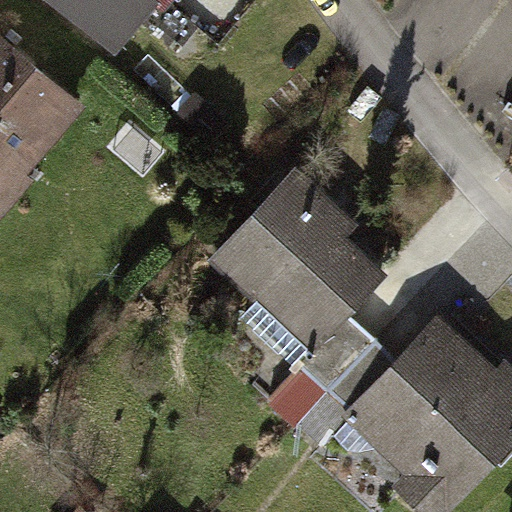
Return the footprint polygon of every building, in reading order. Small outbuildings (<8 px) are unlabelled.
[(148,0),(41,0),(105,52),(148,0)] [(264,0),(203,0),(193,13),(229,42),(264,0)] [(0,208),(84,106),(0,37),(0,208)] [(365,226),(299,168),(215,263),(252,296),(257,291),(315,343),(344,310),(383,266),(353,239),(365,226)] [(358,410),(401,360),(344,310),(315,343),(300,359),(358,410)] [(498,370),(439,318),(401,360),(358,410),(352,415),(416,472),(405,485),(435,511),(445,511),(511,436),(511,361),(508,358),(498,370)] [(112,511),(99,498),(84,511),(112,511)]
